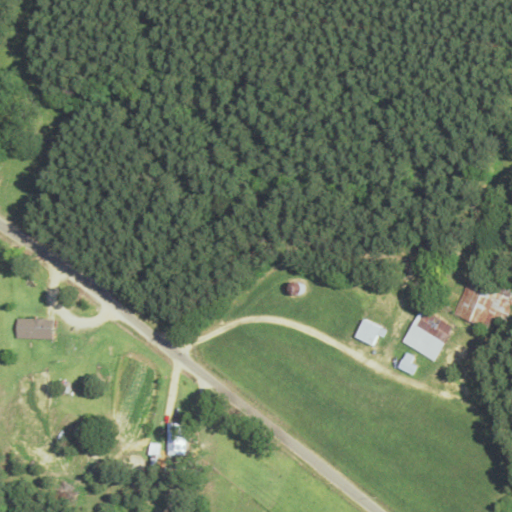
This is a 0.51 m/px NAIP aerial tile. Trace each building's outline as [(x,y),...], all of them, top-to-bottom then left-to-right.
[(0,151),(0,159),(18,170),(27,156),(5,143),(0,151)] [(454,315),(488,328),(493,316),(507,321),(511,306),(511,284),(472,269),(454,315)] [(436,360),(455,325),(421,307),(402,342),(436,360)] [(17,338),(53,338),(53,318),(17,318),(17,338)] [(382,328),(364,318),(355,335),(373,345),(382,328)] [(168,443),(182,443),(182,424),(168,424),(168,443)]
